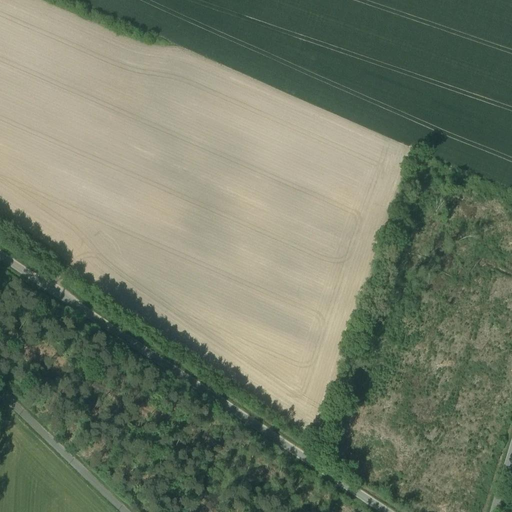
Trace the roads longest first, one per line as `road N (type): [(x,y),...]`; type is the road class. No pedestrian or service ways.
road 1 (unclassified): [(0,256),(389,511)]
road 2 (unclassified): [(0,386),(130,511)]
